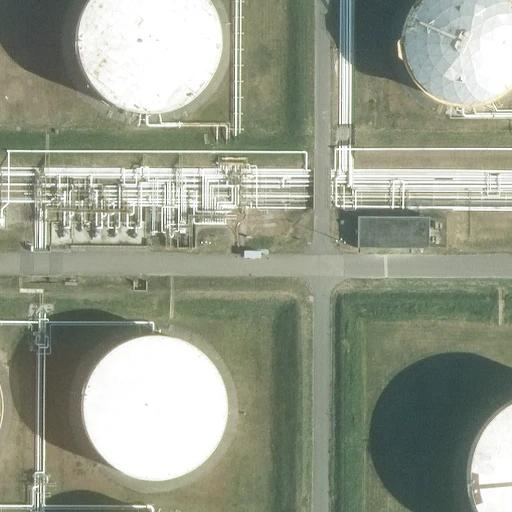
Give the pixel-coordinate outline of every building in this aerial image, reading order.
[(218,24),(216,20),(216,17),(214,13),(213,11),(211,7),(209,4),(208,2),(207,0),(206,0),(87,0),(86,4),(83,9),(80,15),(78,21),(76,27),(76,29),(75,34),(75,40),(75,42),(75,47),(76,51),(76,55),(77,59),(78,63),(80,67),(81,71),(82,73),(84,77),(87,81),(89,84),(92,88),(93,89),(96,92),(98,94),(101,97),(104,99),(108,102),(109,103),(113,105),(117,107),(121,109),(125,110),(131,112),(135,113),(140,113),(146,114),(152,114),(157,113),(161,113),(165,112),(169,110),(175,108),(179,106),(183,104),(188,101),(192,99),(195,96),(200,91),(204,86),(207,83),(209,79),(211,76),(213,72),(215,68),(216,64),(217,60),(218,56),(219,54),(219,49),(220,45),(220,41),(219,34),(219,32),(218,28),(218,24)] [(399,37),(398,44),(399,51),(400,58),(402,65),(405,72),(408,78),(412,83),(417,89),(422,93),(428,97),(434,101),(441,104),(448,105),(455,107),(462,107),(469,107),(476,105),(482,103),(489,101),(495,97),(501,93),(506,88),(511,83),(511,81),(511,6),(510,4),(506,0),(415,0),(412,5),(408,11),(404,17),(402,23),(400,30),(399,37)] [(429,250),(429,218),(358,218),(357,250),(429,250)] [(218,438),(220,434),(221,432),(222,428),(223,423),(224,419),(224,417),(225,413),(225,408),(225,404),(224,398),(224,393),(223,389),(221,383),(219,379),(217,375),(215,371),(213,368),(209,363),(205,358),(202,355),(199,352),(195,349),(192,347),(188,345),(184,343),(180,341),(176,339),(170,338),(164,336),(159,336),(155,335),(151,335),(147,336),(140,337),(134,338),(130,339),(126,341),(122,342),(118,344),(114,347),(111,349),(107,352),(104,354),(102,356),(99,359),(98,360),(95,364),(93,367),(90,371),(88,375),(86,379),(86,381),(84,385),(83,389),(82,393),(81,397),(81,401),(80,408),(80,412),(81,414),(81,419),(81,421),(83,427),(84,431),(85,433),(87,437),(87,439),(89,443),(90,445),(93,448),(94,450),(95,452),(98,455),(99,457),(102,460),(106,463),(109,466),(113,468),(118,471),(124,474),(128,476),(132,477),(136,478),(142,479),(149,480),(155,480),(162,480),(168,479),(174,477),(180,475),(186,472),(192,469),(197,465),(202,461),(205,458),(206,456),(209,453),(211,451),(213,448),(214,446),(216,442),(217,440),(218,438)] [(511,511),(511,402),(509,403),(504,407),(500,410),(496,413),(491,418),(486,423),(483,426),(481,430),(478,434),(477,436),(475,440),(473,444),(472,447),(470,451),(469,455),(468,460),(468,462),(467,467),(466,471),(466,476),(466,481),(467,485),(467,490),(467,492),(468,497),(470,501),(470,504),(472,508),(473,511),(511,511)]
